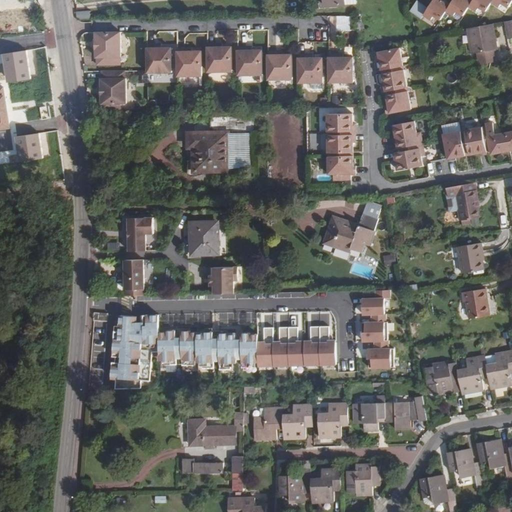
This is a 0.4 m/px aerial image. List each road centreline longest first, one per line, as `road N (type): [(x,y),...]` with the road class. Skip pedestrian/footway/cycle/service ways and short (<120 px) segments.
road 1 (secondary): [(62,26),(82,256),(61,511)]
road 2 (residential): [(367,57),(375,189),(511,166)]
road 3 (residential): [(314,22),(62,26)]
road 4 (residential): [(280,454),(429,448)]
